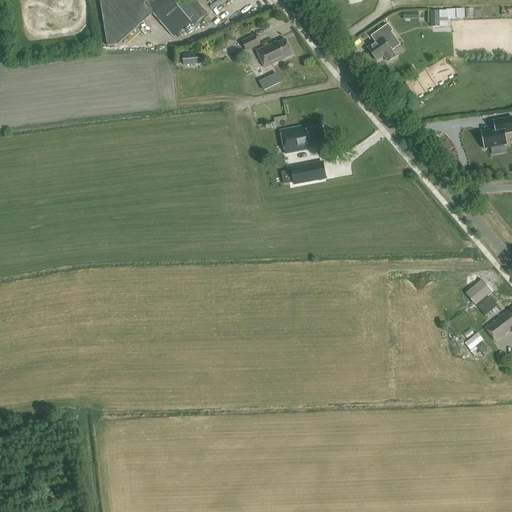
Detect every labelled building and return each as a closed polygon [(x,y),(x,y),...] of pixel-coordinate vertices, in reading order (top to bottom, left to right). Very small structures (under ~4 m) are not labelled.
[(99,0),(107,46),(117,46),(153,14),(173,37),(191,21),(172,0),(99,0)] [(183,0),(178,5),(195,25),(207,14),(195,0),(183,0)] [(459,9),(441,9),(441,26),(449,26),(449,18),(459,18),(459,9)] [(392,51),(392,50),(401,44),(392,31),(394,30),(389,23),(380,29),(385,36),(368,48),(377,61),(392,51)] [(246,51),(259,45),(255,35),(241,41),(246,51)] [(264,67),(292,54),(285,40),(274,45),(273,44),(257,51),(264,67)] [(142,42),(128,47),(130,52),(144,47),(142,42)] [(184,65),(200,64),(199,53),(183,54),(184,65)] [(245,93),(251,91),(249,83),(243,85),(245,93)] [(485,119),(472,120),(472,129),(485,128),(485,119)] [(494,133),(480,136),(484,153),(508,147),(505,137),(511,135),(511,120),(493,125),(494,133)] [(311,124),(280,131),(285,154),(309,149),(309,146),(325,143),(321,126),(311,128),(311,124)] [(469,158),(475,157),(473,145),(466,146),(469,158)] [(323,163),(291,169),(294,185),(326,178),(323,163)] [(485,316),(497,306),(489,296),(477,307),(485,316)] [(511,307),(490,325),(488,322),(484,326),(486,328),(485,329),(495,341),(511,329),(511,330),(511,307)] [(470,350),(483,340),(478,333),(465,343),(470,350)]
